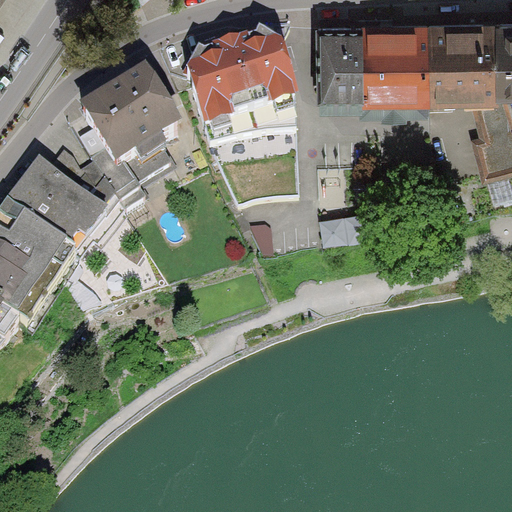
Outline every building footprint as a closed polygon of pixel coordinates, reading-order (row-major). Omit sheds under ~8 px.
[(511,15),(497,16),(495,83),(507,84),(511,83),(511,15)] [(425,18),(426,89),(473,88),(496,88),(495,83),(497,16),(425,18)] [(254,21),(254,36),(274,42),(289,18),(254,21)] [(357,86),(355,18),(313,19),(315,87),(357,86)] [(426,89),(425,18),(355,18),(357,86),(357,107),(427,105),(426,89)] [(185,70),(208,138),(296,129),(291,88),(274,42),(254,36),(196,51),(185,70)] [(141,72),(81,109),(104,145),(130,185),(138,182),(142,180),(170,163),(159,141),(177,129),(141,72)] [(496,88),(473,88),(484,128),(474,132),(484,171),(511,166),(511,103),(507,84),(495,83),(496,88)] [(296,129),(208,138),(234,202),(299,192),(296,129)] [(18,189),(8,201),(77,254),(102,218),(109,225),(123,208),(91,154),(79,163),(63,144),(23,195),(18,189)] [(104,145),(91,154),(123,208),(143,197),(138,182),(130,185),(104,145)] [(368,173),(359,176),(354,184),(357,192),(364,197),(373,195),(378,187),(376,178),(368,173)] [(8,201),(0,210),(0,312),(15,322),(25,328),(77,254),(8,201)] [(326,227),(329,250),(356,247),(353,224),(326,227)] [(0,312),(0,344),(15,322),(0,312)]
